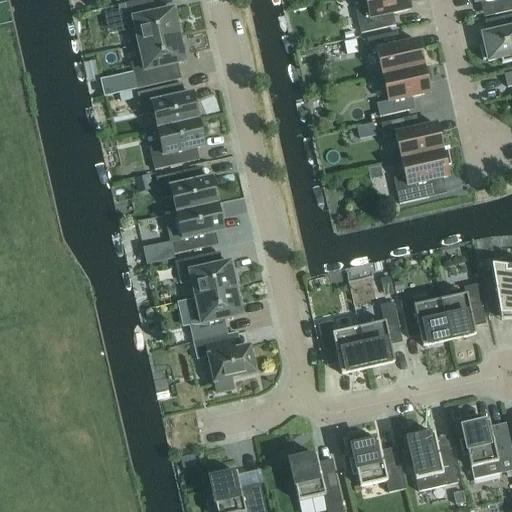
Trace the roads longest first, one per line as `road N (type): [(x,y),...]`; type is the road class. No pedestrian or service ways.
road 1 (residential): [(511,371),(338,414),(308,403),(216,0)]
road 2 (residential): [(480,173),(442,0)]
